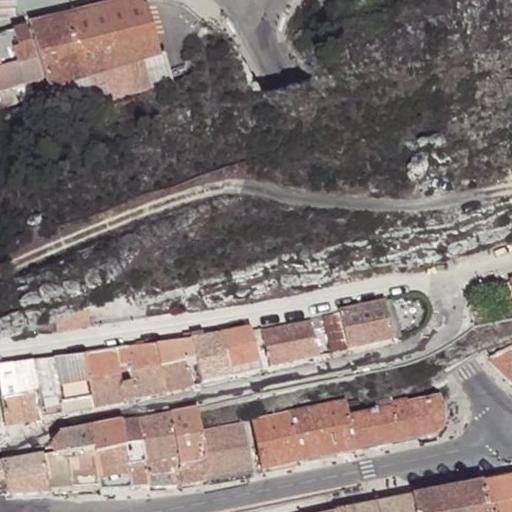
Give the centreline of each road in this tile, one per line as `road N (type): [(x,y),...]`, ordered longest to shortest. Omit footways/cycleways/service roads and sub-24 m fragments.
road 1 (unclassified): [(437,276),(443,327),(416,351),(60,426),(0,452)]
road 2 (unclassified): [(437,276),(0,354)]
road 3 (tertiary): [(476,367),(293,87),(256,0)]
road 4 (tertiary): [(124,511),(486,446)]
